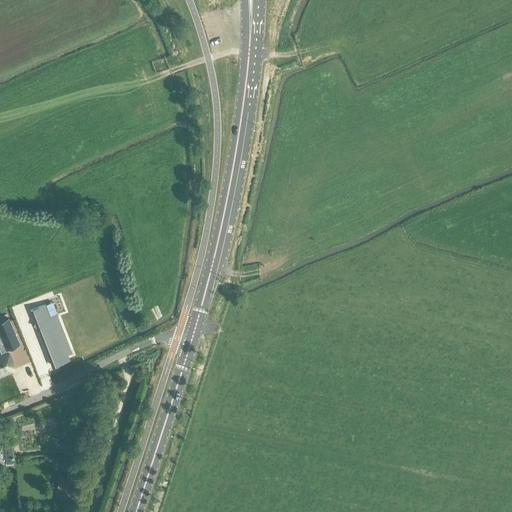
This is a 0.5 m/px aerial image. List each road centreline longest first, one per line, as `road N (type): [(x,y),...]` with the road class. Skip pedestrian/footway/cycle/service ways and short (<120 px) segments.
road 1 (track): [(500,0),(339,43),(283,54),(234,52),(175,70)]
road 2 (secondary): [(185,342),(219,225),(249,15)]
road 3 (residential): [(0,413),(147,342),(174,339)]
road 4 (secondary): [(131,511),(185,342)]
